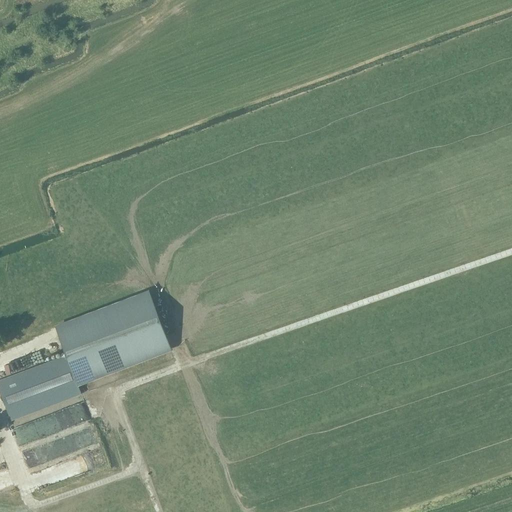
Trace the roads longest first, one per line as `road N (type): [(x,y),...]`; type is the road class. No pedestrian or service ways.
road 1 (track): [(511,254),(114,392),(140,465),(30,507),(0,415)]
road 2 (track): [(190,0),(0,115)]
